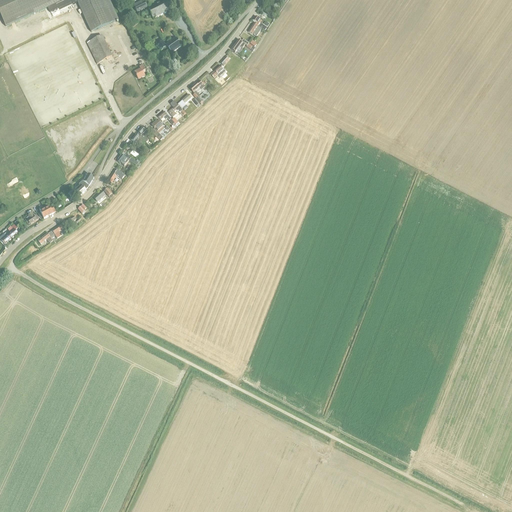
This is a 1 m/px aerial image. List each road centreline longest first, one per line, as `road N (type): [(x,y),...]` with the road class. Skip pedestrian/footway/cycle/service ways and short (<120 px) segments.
road 1 (unclassified): [(453,498),(11,270)]
road 2 (tertiary): [(105,174),(131,135),(216,59),(257,6)]
road 3 (residential): [(257,6),(118,129)]
road 4 (residential): [(118,129),(70,181),(0,232)]
